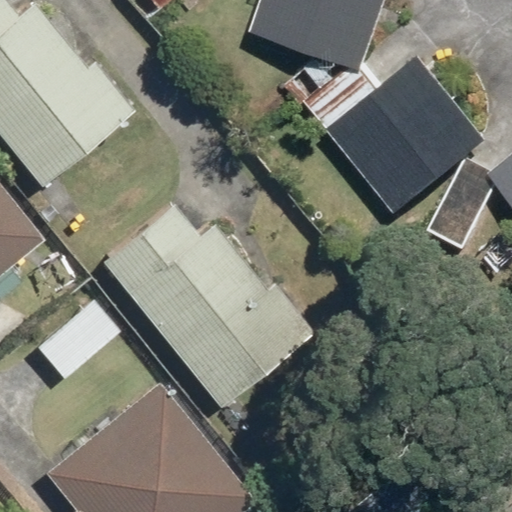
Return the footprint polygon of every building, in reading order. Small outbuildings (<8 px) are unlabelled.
[(12,0),(0,0),(0,128),(42,180),(136,105),(96,55),(87,62),(37,0),(29,0),(19,8),(12,0)] [(392,0),(265,0),(257,24),(371,63),(392,0)] [(427,50),(336,123),(403,206),(494,133),(427,50)] [(511,154),(497,166),(511,184),(511,154)] [(0,176),(0,273),(47,235),(0,176)] [(175,200),(105,256),(222,402),(315,327),(276,278),(269,284),(216,217),(199,230),(175,200)] [(94,297),(39,344),(65,375),(120,327),(94,297)] [(160,377),(48,468),(77,503),(66,511),(238,511),(258,496),(160,377)]
